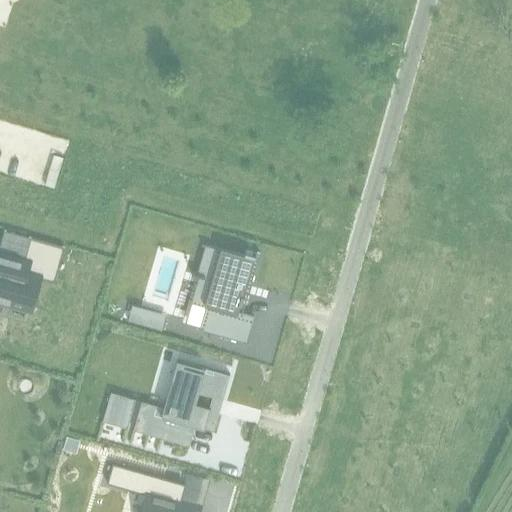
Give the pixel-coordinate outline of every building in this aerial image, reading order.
[(0,291),(31,301),(38,275),(54,279),(64,246),(30,236),(24,258),(0,250),(0,291)] [(201,275),(194,300),(209,304),(202,329),(246,341),(253,315),(238,310),(240,302),(242,303),(244,293),(243,293),(247,279),(250,280),(257,258),(206,243),(197,274),(201,275)] [(131,303),(127,319),(143,323),(147,307),(131,303)] [(141,399),(133,428),(189,444),(195,424),(214,429),(217,416),(215,415),(227,372),(185,360),(171,408),(141,399)] [(110,390),(103,417),(128,424),(135,397),(110,390)] [(78,437),(65,434),(61,447),(75,451),(78,437)] [(113,461),(107,481),(147,492),(141,511),(185,511),(189,500),(182,498),(186,482),(113,461)]
